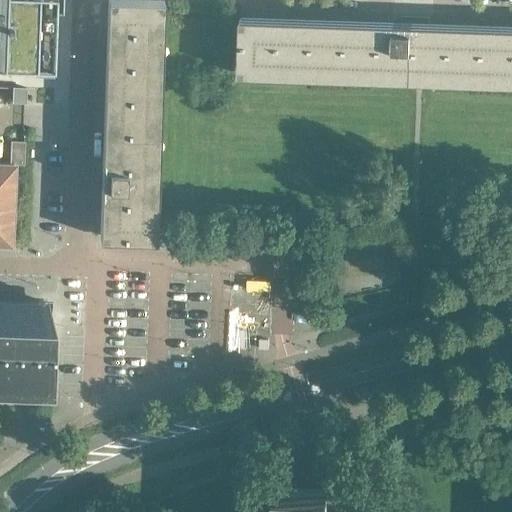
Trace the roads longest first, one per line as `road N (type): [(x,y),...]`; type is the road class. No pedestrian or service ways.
road 1 (tertiary): [(25,511),(62,478),(116,448),(511,335)]
road 2 (residential): [(77,271),(86,0)]
